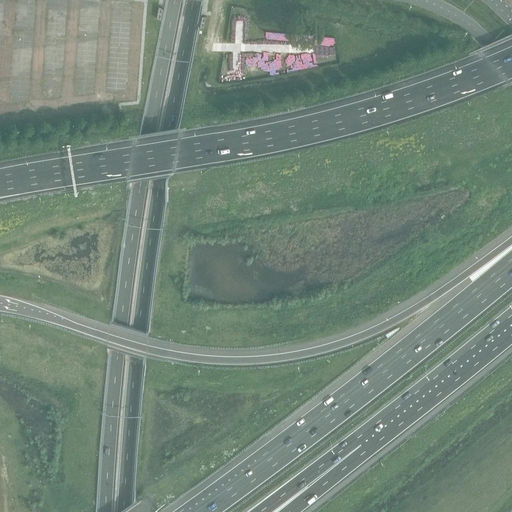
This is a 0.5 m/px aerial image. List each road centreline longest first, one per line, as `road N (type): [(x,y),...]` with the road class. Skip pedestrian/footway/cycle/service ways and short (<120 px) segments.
road 1 (motorway): [(511,250),(360,337),(283,360),(172,355),(0,307)]
road 2 (motorway): [(511,63),(294,134),(0,181)]
road 3 (primary): [(174,0),(133,222),(103,511)]
road 4 (primary): [(123,511),(143,290),(193,0)]
road 5 (motorway): [(511,268),(198,511)]
road 6 (motorway): [(357,438),(511,314)]
road 7 (motorway): [(260,511),(357,438)]
